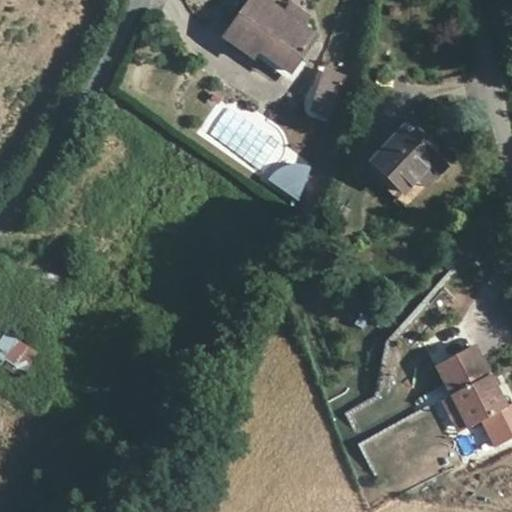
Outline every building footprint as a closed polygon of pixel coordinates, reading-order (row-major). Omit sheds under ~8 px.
[(281,15),(260,0),(251,0),(224,39),(253,59),(258,51),(261,54),(268,45),(277,53),(272,61),(290,74),(315,39),(301,28),(309,17),(297,8),(293,13),(286,8),(281,15)] [(297,8),(290,3),(286,8),(293,13),(297,8)] [(277,53),(268,45),(261,54),(272,61),(277,53)] [(315,110),(330,115),(342,80),(326,75),(315,110)] [(342,80),(330,115),(334,116),(341,92),(350,94),(352,83),(342,80)] [(219,102),(198,131),(253,170),(274,141),(219,102)] [(421,128),(413,122),(372,164),(403,193),(396,200),(406,208),(426,187),(417,179),(430,164),(439,172),(453,159),(421,128)] [(403,193),(372,164),(365,171),(396,200),(403,193)] [(439,172),(430,164),(417,179),(426,187),(439,172)] [(292,169),(288,170),(288,181),(307,181),(311,171),(306,169),(302,169),(297,168),(292,169)] [(274,178),(271,183),(298,202),(307,181),(288,181),(288,170),(284,171),(280,174),(276,177),(274,178)] [(0,336),(0,365),(22,379),(39,351),(3,331),(0,336)] [(504,408),(472,345),(435,365),(452,395),(468,427),(504,408)] [(468,427),(452,395),(442,401),(458,432),(468,427)]
